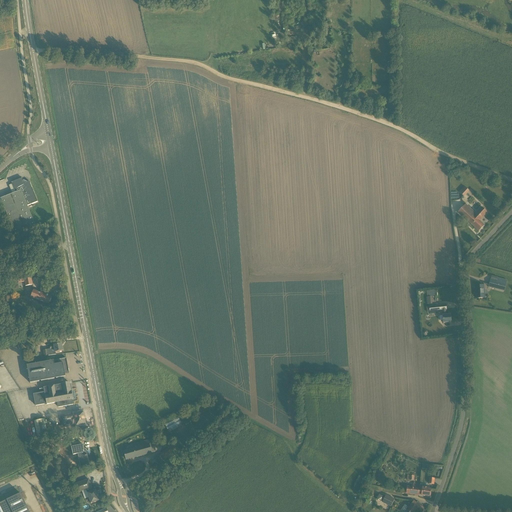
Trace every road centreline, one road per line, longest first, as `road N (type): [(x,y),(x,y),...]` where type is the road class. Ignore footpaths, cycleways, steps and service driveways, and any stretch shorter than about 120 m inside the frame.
road 1 (track): [(511,181),(455,162),(389,123),(230,80),(197,63),(33,52)]
road 2 (primary): [(118,481),(51,146)]
road 3 (unclassified): [(433,509),(466,396),(459,274),(511,212)]
road 4 (primary): [(48,133),(24,0)]
